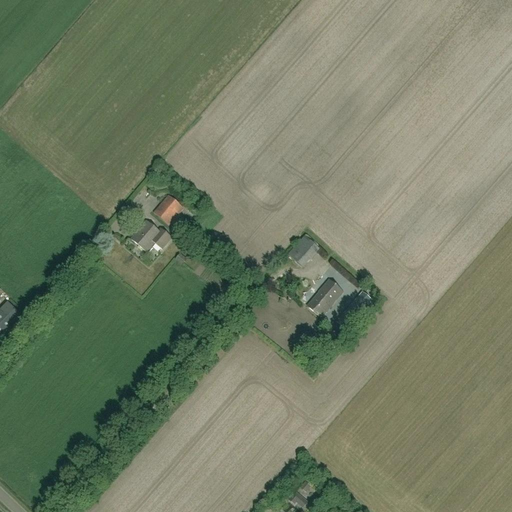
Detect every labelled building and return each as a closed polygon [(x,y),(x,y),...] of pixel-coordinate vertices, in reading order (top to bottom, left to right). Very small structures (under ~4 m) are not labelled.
[(184,209),(168,196),(153,214),(169,227),(171,225),(179,215),(184,209)] [(146,253),(154,244),(162,250),(171,239),(161,230),(158,233),(146,223),(131,240),(146,253)] [(287,256),(303,269),(319,251),(304,237),(287,256)] [(182,266),(187,260),(180,254),(175,260),(182,266)] [(321,319),(343,293),(329,281),(318,293),(319,293),(307,308),(321,319)] [(357,300),(344,315),(353,323),(366,308),(357,300)] [(0,341),(23,319),(8,303),(0,310),(0,341)] [(296,503),(300,497),(295,493),(289,500),(294,505),(296,503)]
